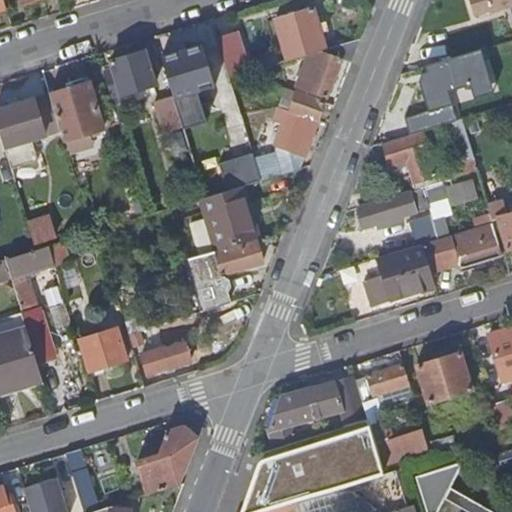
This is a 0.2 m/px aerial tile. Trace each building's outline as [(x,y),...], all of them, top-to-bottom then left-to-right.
[(511,0),(470,0),(475,13),(511,2),(511,0)] [(309,54),(321,50),(326,49),(314,6),(273,18),(286,62),(309,54)] [(250,75),(253,74),(239,32),(220,39),(233,80),(250,75)] [(164,59),(171,81),(188,75),(194,94),(217,87),(204,46),(164,59)] [(419,81),(427,111),(406,118),(410,133),(456,119),(448,90),(471,84),(474,96),(493,92),(481,49),(425,66),(419,81)] [(321,50),(309,54),(296,84),(324,96),(339,57),(321,50)] [(107,74),(116,104),(138,97),(137,92),(157,85),(147,53),(113,63),(116,72),(107,74)] [(69,141),(91,134),(105,129),(91,84),(52,96),(66,142),(69,141)] [(229,121),(244,117),(236,91),(221,96),(229,121)] [(283,108),(311,118),(327,103),(299,92),(283,108)] [(0,109),(0,126),(13,169),(40,161),(34,140),(58,132),(48,96),(0,109)] [(167,132),(185,127),(176,96),(158,102),(167,132)] [(320,121),(311,118),(283,108),(273,105),(271,105),(266,118),(275,122),(268,143),(270,145),(270,150),(248,158),(254,178),(303,163),(320,121)] [(436,178),(438,184),(445,182),(468,175),(465,164),(477,160),(465,121),(452,125),(463,164),(446,169),(445,165),(446,165),(442,151),(431,155),(427,139),(430,138),(429,134),(385,146),(391,168),(399,165),(409,163),(411,170),(416,184),(436,178)] [(91,134),(69,141),(73,154),(95,148),(91,134)] [(468,175),(481,171),(477,160),(465,164),(468,175)] [(402,173),(411,170),(409,163),(399,165),(402,173)] [(476,177),(450,183),(454,203),(480,197),(476,177)] [(438,184),(403,195),(377,203),(360,208),(359,215),(364,231),(433,210),(431,206),(450,200),(445,182),(438,184)] [(377,203),(403,195),(399,182),(373,190),(377,203)] [(202,200),(219,253),(258,240),(248,209),(252,208),(245,187),(206,199),(202,200)] [(37,240),(58,235),(53,213),(31,218),(37,240)] [(511,215),(500,219),(509,250),(511,248),(511,215)] [(425,245),(450,238),(444,218),(435,221),(434,216),(410,223),(418,247),(425,245)] [(425,245),(437,286),(441,285),(437,271),(439,270),(437,264),(447,260),(449,266),(457,264),(459,270),(504,255),(494,224),(450,238),(425,245)] [(51,247),(56,266),(70,261),(65,243),(51,247)] [(220,256),(226,276),(266,263),(259,243),(220,256)] [(394,300),(437,286),(425,245),(418,247),(381,259),(394,300)] [(18,277),(56,266),(51,247),(38,251),(12,259),(18,277)] [(214,280),(226,276),(220,256),(219,253),(206,257),(214,280)] [(203,283),(214,280),(206,257),(195,260),(203,283)] [(374,306),(394,300),(381,259),(380,259),(386,277),(367,283),(374,306)] [(14,284),(25,319),(35,316),(24,281),(14,284)] [(511,322),(490,330),(504,376),(511,373),(511,322)] [(144,357),(150,375),(193,361),(183,327),(165,333),(170,349),(144,357)] [(108,333),(106,328),(97,331),(99,336),(84,341),(93,373),(130,361),(120,330),(115,331),(108,333)] [(130,336),(134,349),(144,345),(141,333),(130,336)] [(31,339),(0,348),(0,403),(47,388),(31,339)] [(418,368),(430,405),(474,391),(462,354),(418,368)] [(369,377),(375,396),(409,385),(403,366),(369,377)] [(367,417),(354,379),(283,398),(272,430),(275,442),(297,437),(294,425),(346,415),(349,423),(367,417)] [(501,437),(511,433),(511,400),(492,407),(501,437)] [(332,423),(319,427),(321,435),(334,431),(332,423)] [(348,485),(386,473),(386,470),(380,452),(372,425),(264,458),(245,511),(262,511),(296,501),(301,500),(325,492),(348,485)] [(313,437),(321,435),(319,427),(311,430),(313,437)] [(149,497),(180,487),(197,440),(185,429),(169,433),(159,456),(139,463),(149,497)] [(426,441),(411,446),(417,461),(431,456),(426,441)] [(380,452),(386,470),(414,461),(409,443),(380,452)] [(86,451),(19,466),(22,482),(63,474),(62,470),(89,464),(86,451)] [(437,511),(445,498),(450,488),(463,462),(415,476),(427,511),(437,511)] [(417,511),(403,468),(386,473),(348,485),(386,511),(417,511)] [(99,511),(102,511),(89,469),(74,474),(86,511),(99,511)] [(5,470),(0,471),(0,482),(8,481),(5,470)] [(69,511),(59,480),(27,489),(32,506),(33,511),(69,511)] [(0,511),(17,511),(9,488),(0,490),(0,511)] [(491,511),(450,488),(445,498),(469,511),(491,511)] [(325,492),(301,500),(304,511),(329,504),(325,492)] [(292,511),(296,501),(262,511),(292,511)]
